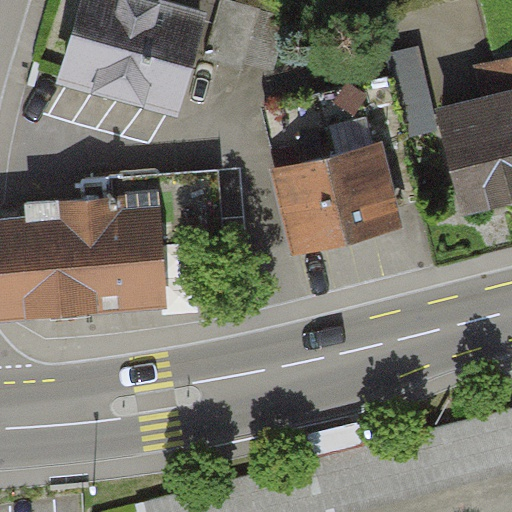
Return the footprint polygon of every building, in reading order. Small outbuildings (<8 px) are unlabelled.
[(198,14),(150,0),(87,0),(67,72),(172,102),(198,14)] [(493,96),(442,108),(465,204),(511,192),(511,65),(487,71),(493,96)] [(390,76),(266,106),(299,244),(393,221),(390,207),(420,200),(390,76)] [(29,226),(1,228),(6,315),(64,312),(164,305),(156,240),(224,236),(220,175),(88,184),(90,200),(28,204),(29,226)] [(511,405),(135,502),(137,511),(348,511),(511,470),(511,405)]
